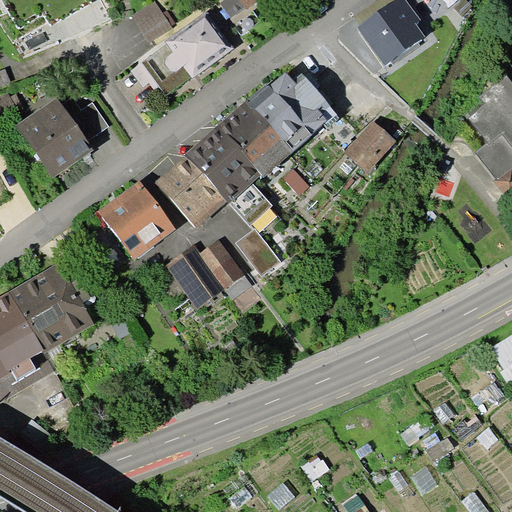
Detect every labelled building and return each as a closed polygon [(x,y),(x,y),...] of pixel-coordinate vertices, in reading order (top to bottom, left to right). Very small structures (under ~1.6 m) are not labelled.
[(258,0),(223,0),(219,3),(231,18),(245,7),(247,10),(258,0)] [(394,0),(358,27),(385,64),(425,35),(416,22),(420,19),(406,0),(394,0)] [(162,13),(155,1),(132,15),(149,43),(173,28),(171,26),(175,23),(166,10),(162,13)] [(193,79),(235,48),(208,11),(166,42),(168,45),(131,71),(144,88),(150,84),(155,90),(160,87),(167,96),(192,78),(193,79)] [(293,152),(337,115),(302,73),(293,80),(287,72),(269,86),(267,84),(248,100),(293,152)] [(497,179),(498,180),(511,169),(511,170),(511,81),(507,75),(479,97),(485,105),(469,118),(488,143),(476,152),(497,179)] [(24,108),(16,93),(11,96),(9,92),(0,97),(0,118),(18,109),(19,111),(24,108)] [(16,125),(53,178),(94,150),(88,141),(63,105),(57,97),(16,125)] [(73,98),(63,105),(88,141),(110,127),(93,102),(82,110),(73,98)] [(293,152),(248,100),(221,123),(242,149),(241,150),(262,175),(264,177),(293,152)] [(396,140),(372,119),(344,152),(367,172),(396,140)] [(186,156),(227,202),(250,226),(273,205),(253,183),(262,175),(241,150),(242,149),(221,123),(185,155),(186,156)] [(227,202),(186,156),(156,183),(197,229),(227,202)] [(310,186),(294,169),(284,178),(300,195),(310,186)] [(494,181),(507,197),(511,192),(511,170),(511,169),(498,180),(497,179),(494,181)] [(98,212),(135,260),(176,229),(140,180),(98,212)] [(280,262),(255,228),(236,242),(261,276),(280,262)] [(219,239),(200,253),(225,289),(245,275),(219,239)] [(195,245),(166,265),(197,309),(225,289),(200,253),(195,245)] [(60,262),(9,291),(46,353),(95,324),(82,302),(92,297),(80,278),(72,282),(60,262)] [(253,286),(245,275),(225,289),(233,300),(253,286)] [(262,299),(253,286),(233,300),(243,313),(262,299)] [(46,353),(9,291),(0,296),(0,402),(56,370),(46,353)]
